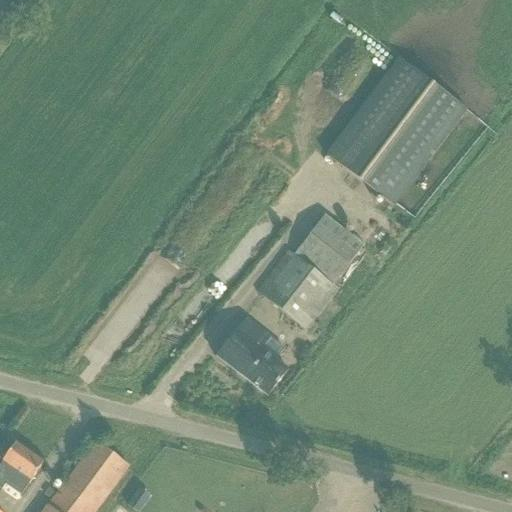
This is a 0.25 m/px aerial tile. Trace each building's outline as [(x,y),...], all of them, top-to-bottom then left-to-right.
[(0,0),(0,19),(15,0),(0,0)] [(325,157),(394,209),(466,112),(398,59),(325,157)] [(294,256),(288,252),(256,293),(310,336),(318,327),(312,323),(337,291),(331,286),(362,246),(324,216),(294,256)] [(267,398),(280,382),(288,372),(274,361),(283,350),(245,320),(228,341),(216,357),(267,398)] [(96,443),(84,459),(43,511),(94,511),(128,467),(96,443)] [(15,444),(4,461),(0,465),(0,487),(1,489),(4,483),(21,495),(32,480),(43,464),(15,444)]
